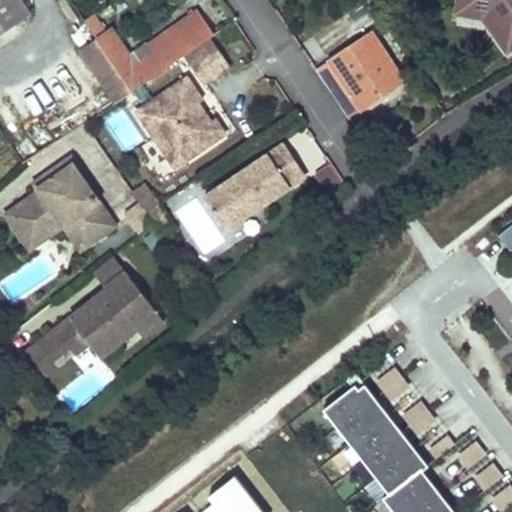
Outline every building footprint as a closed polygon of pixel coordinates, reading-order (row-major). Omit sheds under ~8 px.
[(18,0),(0,0),(0,31),(28,13),(18,0)] [(84,0),(71,0),(70,1),(89,27),(98,21),(84,0)] [(511,0),(453,0),(452,9),(472,10),(473,0),(483,0),(484,0),(490,27),(507,50),(511,46),(511,0)] [(369,7),(361,12),(368,23),(375,18),(369,7)] [(195,13),(127,56),(108,28),(105,30),(94,35),(131,89),(182,53),(208,35),(209,34),(195,13)] [(98,21),(89,27),(94,35),(105,30),(98,21)] [(378,45),(370,31),(313,69),(338,106),(352,97),(359,107),(376,97),(375,94),(394,81),(373,49),(378,45)] [(229,66),(208,35),(182,53),(203,82),(229,66)] [(163,93),(177,113),(200,97),(186,77),(163,93)] [(202,105),(204,103),(200,97),(177,113),(163,93),(142,108),(153,123),(181,164),(225,133),(214,118),(211,120),(202,105)] [(359,107),(352,97),(338,106),(344,116),(359,107)] [(136,112),(146,128),(153,123),(142,108),(136,112)] [(169,160),(181,164),(153,123),(146,128),(169,160)] [(291,184),(305,174),(284,142),(270,152),(291,184)] [(291,184),(270,152),(208,195),(230,227),(291,184)] [(32,193),(0,215),(0,218),(17,243),(58,214),(80,246),(105,229),(76,187),(80,183),(63,160),(38,178),(41,183),(32,191),(32,193)] [(338,186),(324,165),(312,174),(326,194),(338,186)] [(38,178),(27,185),(32,191),(41,183),(38,178)] [(127,197),(138,213),(152,204),(140,188),(127,197)] [(230,238),(199,195),(179,210),(209,253),(230,238)] [(152,204),(138,213),(146,225),(149,230),(163,221),(152,204)] [(132,212),(124,219),(130,227),(138,220),(132,212)] [(58,214),(17,243),(22,251),(54,229),(71,252),(80,246),(58,214)] [(511,215),(503,223),(511,233),(511,215)] [(106,260),(87,276),(98,290),(117,274),(106,260)] [(20,355),(33,371),(60,349),(74,338),(82,348),(92,361),(130,332),(135,339),(155,323),(117,274),(98,290),(102,296),(94,303),(90,298),(20,355)] [(60,349),(67,359),(82,348),(74,338),(60,349)] [(378,376),(389,399),(410,388),(400,366),(378,376)] [(470,511),(432,463),(436,459),(370,374),(320,412),(386,496),(375,505),(381,511),(470,511)] [(424,400),(404,412),(418,433),(437,420),(424,400)] [(14,445),(8,449),(14,458),(20,454),(14,445)]
